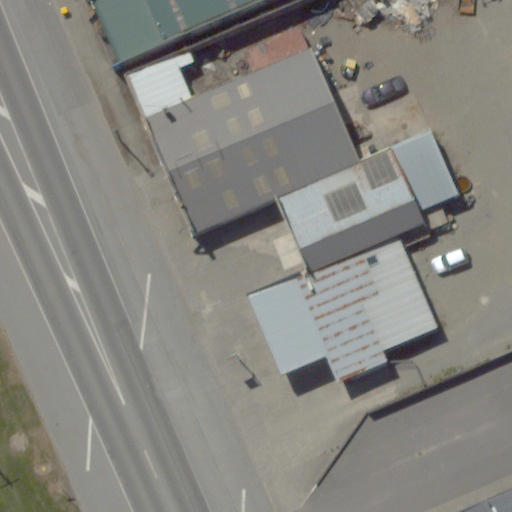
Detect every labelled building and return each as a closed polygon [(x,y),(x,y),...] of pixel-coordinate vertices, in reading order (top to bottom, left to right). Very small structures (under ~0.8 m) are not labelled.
[(90,0),(99,18),(141,0),(90,0)] [(271,28),(111,98),(160,209),(238,175),(320,139),(271,28)] [(364,120),(320,139),(238,175),(261,227),(387,172),(364,120)] [(355,209),(219,269),(252,345),(291,328),(301,352),(399,309),(355,209)] [(511,511),(511,448),(366,511),(511,511)]
